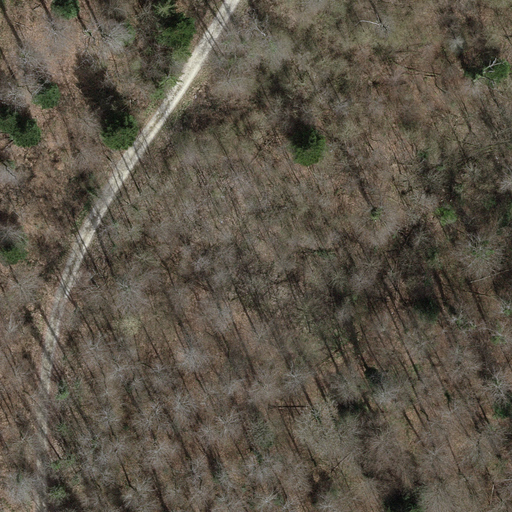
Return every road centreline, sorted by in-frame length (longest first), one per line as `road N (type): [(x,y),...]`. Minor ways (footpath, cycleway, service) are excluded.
road 1 (track): [(224,0),(205,46),(78,248)]
road 2 (track): [(43,511),(48,351),(78,248)]
